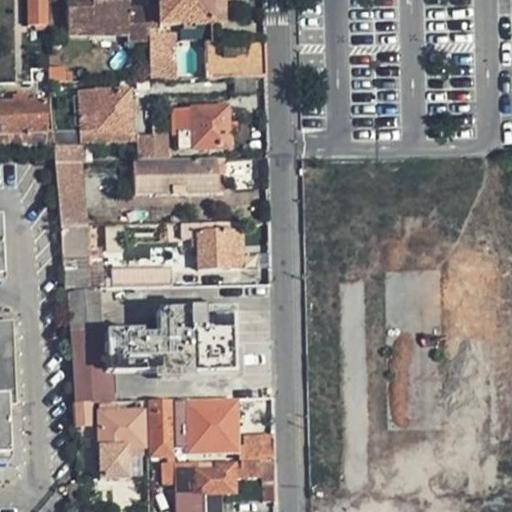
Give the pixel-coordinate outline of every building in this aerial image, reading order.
[(49,27),(47,0),(28,0),(29,28),(49,27)] [(147,42),(146,10),(129,10),(128,0),(66,0),(68,36),(128,35),(128,42),(147,42)] [(169,82),(169,50),(173,50),(172,37),(162,37),(161,34),(156,34),(157,29),(216,29),(215,0),(156,0),(156,6),(146,6),(146,10),(147,42),(149,82),(169,82)] [(263,80),(262,44),(204,46),(204,82),(263,80)] [(66,84),(66,69),(50,69),(50,85),(66,84)] [(52,146),(129,145),(127,94),(77,95),(78,134),(52,135),(52,146)] [(48,136),(47,104),(0,105),(0,137),(11,137),(11,149),(28,149),(27,137),(48,136)] [(176,152),(226,151),(224,109),(169,111),(170,136),(177,136),(176,152)] [(11,137),(0,137),(0,148),(11,149),(11,137)] [(134,164),(150,163),(150,145),(150,137),(133,137),(134,164)] [(165,163),(165,145),(150,145),(150,163),(165,163)] [(54,166),(83,165),(82,150),(52,151),(54,166)] [(218,161),(165,163),(150,163),(134,164),(133,164),(134,197),(158,196),(158,199),(217,197),(218,174),(218,161)] [(83,165),(54,166),(56,179),(58,193),(62,230),(85,229),(85,227),(84,194),(83,178),(88,178),(88,164),(83,165)] [(230,270),(229,235),(226,235),(225,225),(201,226),(179,227),(179,239),(194,239),(195,256),(195,273),(230,272),(230,270)] [(229,235),(230,270),(240,270),(240,225),(225,225),(226,235),(229,235)] [(63,259),(89,259),(89,229),(85,229),(62,230),(63,259)] [(91,293),(89,259),(63,259),(65,293),(69,294),(91,293)] [(169,282),(169,270),(111,271),(111,283),(169,282)] [(107,400),(102,293),(91,293),(69,294),(76,402),(107,400)] [(109,379),(157,376),(157,383),(233,379),(231,315),(154,318),(155,343),(137,344),(137,338),(107,339),(109,379)] [(0,409),(10,410),(9,336),(0,336),(0,409)] [(189,457),(237,455),(236,406),(191,407),(191,403),(172,404),(172,415),(188,415),(189,429),(189,443),(189,457)] [(173,440),(172,415),(172,404),(151,404),(150,461),(173,461),(173,440)] [(91,427),(90,407),(76,407),(72,407),(73,429),(91,427)] [(188,415),(172,415),(173,440),(185,440),(184,429),(189,429),(188,415)] [(144,452),(143,417),(98,419),(99,453),(126,453),(144,452)] [(273,464),(272,443),(246,445),(246,465),(273,464)] [(126,453),(99,453),(100,489),(127,488),(126,453)] [(274,479),(273,464),(246,465),(240,465),(241,480),(260,480),(274,479)] [(234,497),(233,469),(214,470),(214,473),(189,474),(189,478),(173,478),(174,498),(174,511),(204,511),(205,498),(234,497)] [(273,489),(274,479),(260,480),(261,489),(273,489)]
